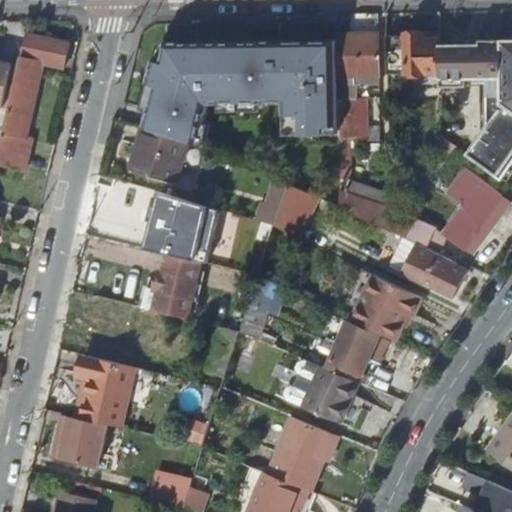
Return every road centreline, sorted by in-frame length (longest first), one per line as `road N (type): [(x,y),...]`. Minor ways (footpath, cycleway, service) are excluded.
road 1 (residential): [(110,0),(112,26),(29,393),(13,406),(0,464)]
road 2 (tertiary): [(511,302),(409,454),(386,511)]
